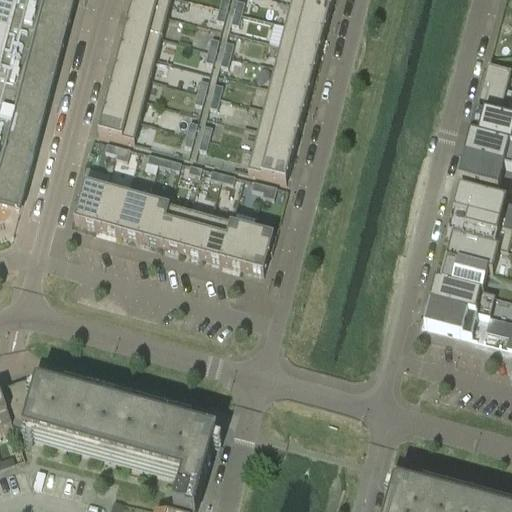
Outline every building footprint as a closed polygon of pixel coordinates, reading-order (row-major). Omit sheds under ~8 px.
[(0,0),(0,212),(20,217),(76,0),(0,0)] [(135,0),(132,13),(167,23),(173,2),(166,0),(135,0)] [(293,0),(291,10),(329,20),(334,0),(293,0)] [(219,14),(227,16),(230,4),(222,2),(219,14)] [(234,18),(242,20),(245,8),(237,6),(234,18)] [(324,41),(329,20),(291,10),(286,31),(324,41)] [(167,23),(132,13),(126,34),(162,43),(167,23)] [(224,28),(227,16),(219,14),(216,25),(224,28)] [(242,20),(234,18),(231,29),(239,31),(242,20)] [(274,29),(269,48),(281,51),(280,52),(319,61),(324,41),(286,31),(285,32),(274,29)] [(126,34),(121,55),(156,64),(162,43),(126,34)] [(211,44),(208,56),(216,58),(219,46),(211,44)] [(226,47),(223,59),(231,61),(234,49),(226,47)] [(280,52),(275,73),(313,82),(319,61),(280,52)] [(121,55),(115,76),(151,85),(156,64),(121,55)] [(213,69),(216,58),(208,56),(205,67),(213,69)] [(231,61),(223,59),(220,71),(228,73),(231,61)] [(308,103),(313,82),(275,73),(270,94),(308,103)] [(488,73),(476,119),(499,125),(511,128),(511,110),(509,110),(511,97),(507,96),(511,79),(488,73)] [(146,106),(151,85),(115,76),(110,97),(146,106)] [(198,97),(205,99),(208,88),(201,86),(198,97)] [(223,91),(215,89),(212,101),(220,103),(223,91)] [(264,114),(303,124),(308,103),(270,94),(264,114)] [(146,106),(110,97),(104,118),(140,127),(146,106)] [(205,99),(198,97),(194,109),(202,111),(205,99)] [(220,103),(212,101),(209,113),(217,115),(220,103)] [(264,114),(259,135),(297,145),(303,124),(264,114)] [(99,140),(134,149),(140,127),(104,118),(99,140)] [(499,125),(476,119),(470,143),(511,153),(511,128),(499,125)] [(187,139),(195,141),(198,129),(190,127),(187,139)] [(212,133),(204,131),(201,143),(209,145),(212,133)] [(292,166),(297,145),(259,135),(254,156),(292,166)] [(195,141),(187,139),(184,151),(192,153),(195,141)] [(209,145),(201,143),(198,155),(206,157),(209,145)] [(511,177),(511,153),(470,143),(464,165),(511,177)] [(117,161),(119,153),(107,150),(105,158),(117,161)] [(117,161),(116,165),(127,168),(128,164),(130,156),(119,153),(117,161)] [(292,166),(254,156),(248,178),(286,188),(292,166)] [(159,171),(161,163),(149,160),(147,168),(159,171)] [(161,163),(159,171),(170,174),(172,166),(161,163)] [(511,177),(464,165),(458,188),(507,201),(511,182),(511,177)] [(200,182),(202,174),(190,171),(188,179),(200,182)] [(222,187),(223,179),(212,176),(210,184),(222,187)] [(233,190),(235,182),(223,179),(222,187),(233,190)] [(263,198),(265,190),(253,187),(251,195),(263,198)] [(74,228),(96,234),(107,196),(106,196),(82,189),(77,205),(80,206),(74,228)] [(107,196),(96,234),(117,240),(129,195),(108,189),(106,196),(107,196)] [(265,190),(263,198),(262,202),(274,205),(277,193),(265,190)] [(117,240),(138,246),(150,201),(149,200),(129,195),(117,240)] [(511,210),(460,197),(454,220),(511,234),(511,210)] [(150,201),(138,246),(159,252),(169,215),(170,215),(172,206),(149,200),(150,201)] [(159,252),(179,257),(190,220),(170,215),(169,215),(159,252)] [(232,231),(221,269),(242,274),(252,237),(256,223),(236,217),(234,225),(233,231),(232,231)] [(210,226),(200,263),(221,269),(232,231),(233,231),(234,225),(212,219),(210,226)] [(210,226),(190,220),(179,257),(200,263),(210,226)] [(511,234),(454,220),(448,243),(452,244),(452,243),(499,255),(499,256),(508,258),(511,241),(511,234)] [(276,243),(252,237),(242,274),(264,280),(270,258),(272,259),(276,243)] [(452,244),(446,266),(488,277),(493,278),(499,256),(499,255),(452,243),(452,244)] [(441,288),(482,299),(488,277),(446,266),(441,288)] [(435,286),(429,308),(430,308),(479,320),(479,321),(489,324),(490,324),(495,302),(482,299),(441,288),(435,286)] [(430,308),(424,331),(473,344),(479,321),(479,320),(430,308)] [(489,324),(486,336),(509,342),(507,352),(511,353),(511,328),(490,324),(489,324)] [(26,386),(0,395),(0,398),(12,431),(10,432),(12,435),(183,482),(182,488),(181,487),(174,511),(197,511),(217,439),(26,386)] [(0,435),(10,432),(12,431),(0,398),(0,435)] [(12,462),(1,466),(4,474),(15,470),(12,462)] [(482,511),(395,488),(388,511),(482,511)]
